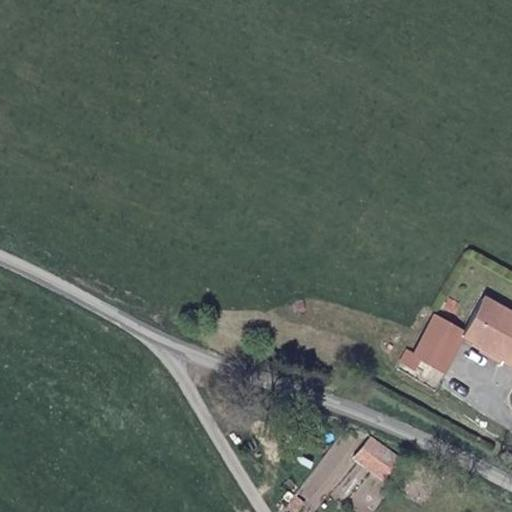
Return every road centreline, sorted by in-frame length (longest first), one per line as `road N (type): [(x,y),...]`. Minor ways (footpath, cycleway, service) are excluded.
road 1 (unclassified): [(511,482),(156,337)]
road 2 (residential): [(156,337),(268,511)]
road 3 (unclassified): [(156,337),(0,266)]
